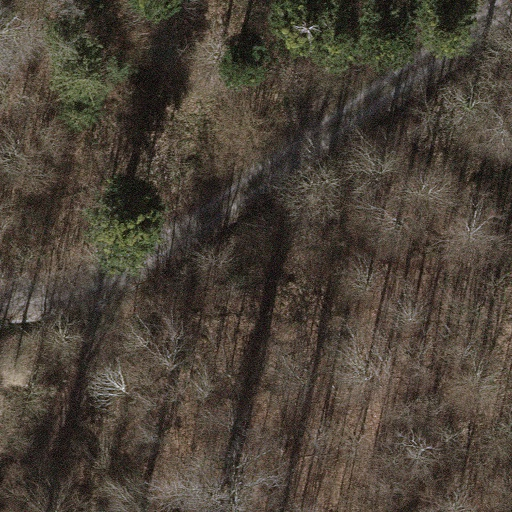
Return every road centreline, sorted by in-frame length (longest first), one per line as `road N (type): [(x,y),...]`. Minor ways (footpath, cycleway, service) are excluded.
road 1 (track): [(511,4),(149,264),(82,285),(0,295)]
road 2 (track): [(149,264),(4,511)]
